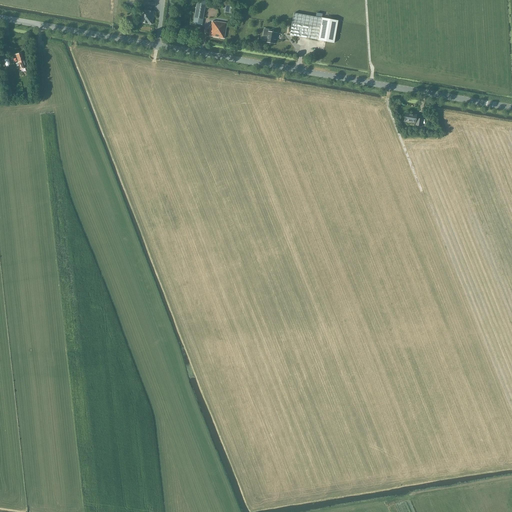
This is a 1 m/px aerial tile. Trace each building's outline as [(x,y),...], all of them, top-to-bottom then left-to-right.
[(197,0),(193,23),(202,25),(206,0),(197,0)] [(152,24),(155,11),(152,10),(153,7),(145,6),(144,10),(141,9),(138,22),(152,24)] [(318,40),(322,18),(294,13),(290,35),(310,39),(312,40),(312,39),(318,40)] [(322,18),(318,40),(334,43),(338,21),(322,18)] [(209,36),(224,39),(227,23),(216,21),(216,22),(212,22),(209,36)] [(277,38),(277,33),(269,31),(267,42),(274,44),(275,38),(277,38)] [(22,53),(16,55),(19,62),(18,62),(20,69),(27,67),(25,60),(24,60),(22,53)] [(416,126),(421,126),(422,119),(416,118),(417,115),(406,113),(404,122),(415,124),(415,123),(416,123),(416,126)]
